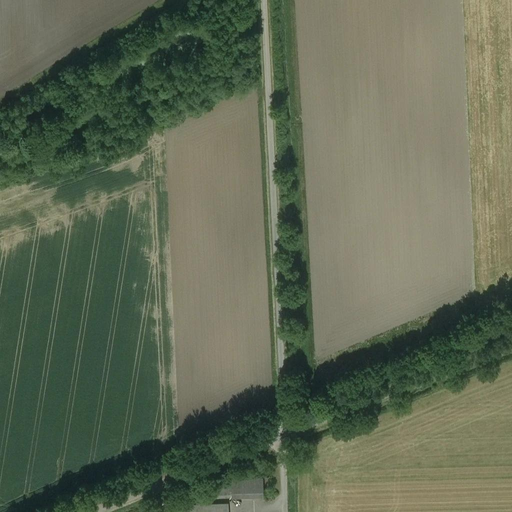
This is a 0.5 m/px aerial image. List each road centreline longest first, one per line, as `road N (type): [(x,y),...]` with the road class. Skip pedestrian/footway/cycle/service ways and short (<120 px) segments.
road 1 (unclassified): [(280,435),(264,0)]
road 2 (unclassified): [(280,435),(511,343)]
road 3 (unclassified): [(94,511),(280,435)]
